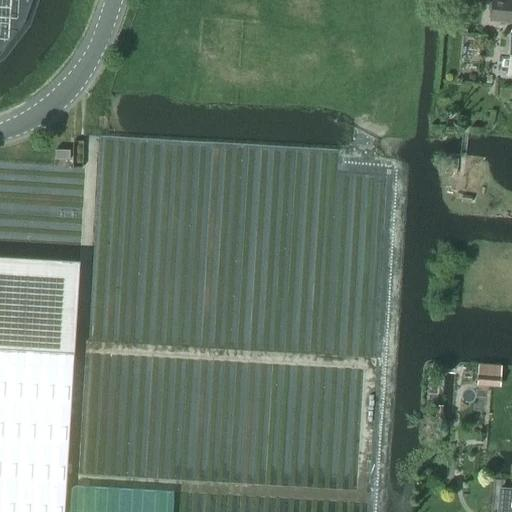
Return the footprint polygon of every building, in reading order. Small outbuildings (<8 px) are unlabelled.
[(511,0),(492,0),(490,22),(511,24),(511,0)] [(478,71),(480,49),(462,48),(460,69),(478,71)] [(55,160),(70,160),(70,149),(55,149),(55,160)] [(0,511),(64,511),(79,261),(0,256),(0,511)] [(478,376),(477,384),(490,385),(491,377),(500,377),(500,368),(487,367),(486,377),(478,376)] [(511,488),(500,487),(498,509),(511,510),(511,488)]
